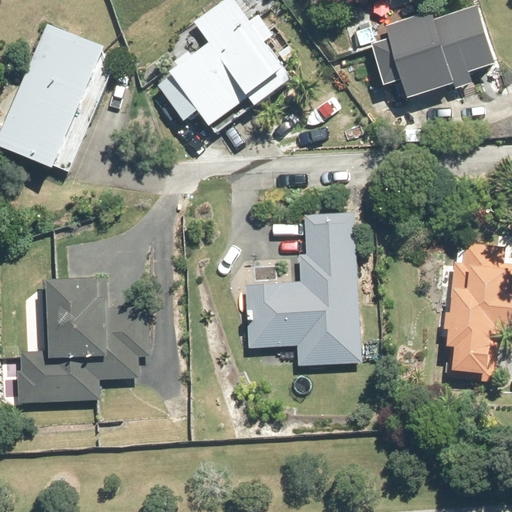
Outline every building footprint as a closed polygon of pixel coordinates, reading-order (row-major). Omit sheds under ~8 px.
[(305,90),(237,0),(236,0),(200,27),(221,54),(203,66),(196,57),(181,67),(188,76),(166,92),(196,131),(210,121),(223,139),(261,110),(267,118),(305,90)] [(396,34),(400,46),(382,52),(396,97),(416,92),(421,109),(482,92),(480,83),(507,74),(489,13),(444,26),(443,20),(396,34)] [(54,32),(2,155),(70,184),(122,60),(54,32)] [(308,288),(253,290),(256,353),(305,351),(306,371),(369,369),(363,219),(313,221),(314,261),(307,261),(308,288)] [(470,268),(461,268),(456,323),(458,323),(451,380),(501,386),(506,345),(511,345),(511,269),(511,259),(511,254),(472,249),(470,268)] [(27,358),(28,376),(23,376),(24,408),(104,406),(104,384),(145,383),(145,361),(155,361),(154,313),(114,314),(114,285),(51,287),(52,358),(27,358)]
